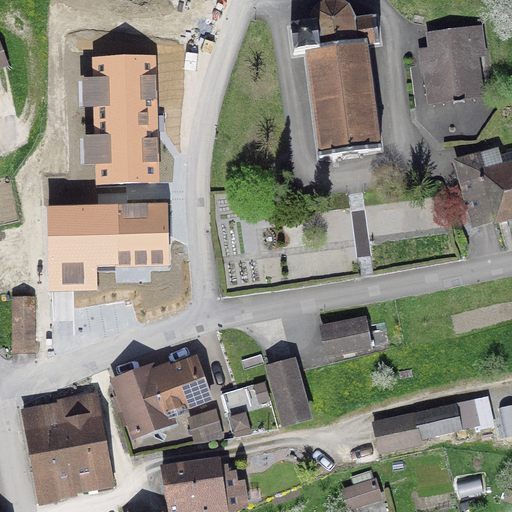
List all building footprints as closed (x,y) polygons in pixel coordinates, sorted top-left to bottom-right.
[(350,155),(379,151),(365,47),(377,45),(374,18),(353,21),(347,9),(335,2),(322,4),(312,13),(310,27),(289,30),(292,56),(305,55),(318,159),(350,155)] [(478,30),(427,37),(429,52),(422,53),(419,55),(421,67),(433,65),(435,76),(430,77),(432,93),(435,95),(458,92),(476,90),(478,87),(476,70),(471,71),(469,58),(479,57),(481,54),(478,30)] [(99,185),(156,183),(154,119),(152,60),(94,61),(99,185)] [(511,168),(501,171),(499,163),(490,165),(488,155),(455,164),(473,228),(511,217),(511,168)] [(167,264),(166,207),(109,209),(49,210),(51,274),(96,273),(96,266),(167,264)] [(31,299),(12,299),(12,354),(31,354),(31,299)] [(362,321),(320,329),(326,357),(368,348),(387,344),(384,330),(365,333),(362,321)] [(183,407),(208,398),(195,362),(152,378),(148,370),(168,424),(169,424),(167,421),(186,414),(183,407)] [(283,426),(306,420),(291,364),(268,370),(283,426)] [(135,436),(168,424),(148,370),(114,382),(120,398),(114,401),(118,411),(124,409),(135,436)] [(258,404),(270,400),(265,382),(253,386),(258,404)] [(36,494),(111,480),(100,425),(91,427),(86,399),(57,405),(58,411),(22,417),(36,494)] [(413,419),(372,428),(377,452),(419,443),(418,439),(458,431),(453,407),(412,417),(413,419)] [(195,443),(220,439),(213,413),(189,421),(195,443)] [(241,418),(230,420),(233,434),(243,432),(241,418)] [(241,491),(222,494),(218,464),(161,472),(168,511),(232,511),(244,507),(241,491)] [(348,509),(378,499),(373,483),(372,483),(369,474),(350,480),(353,489),(343,492),(348,509)]
